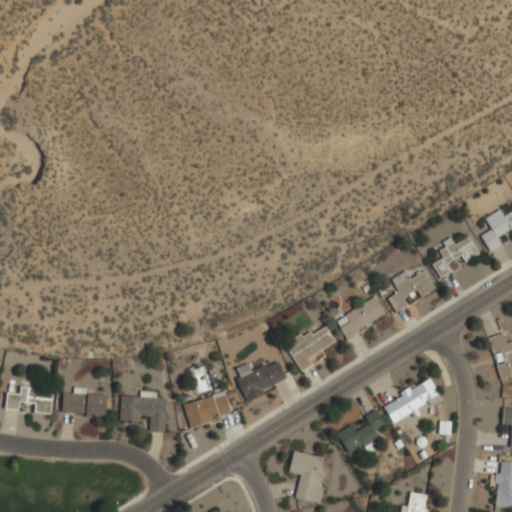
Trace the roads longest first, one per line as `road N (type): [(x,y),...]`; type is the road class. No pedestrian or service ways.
road 1 (tertiary): [(144,511),(511,284)]
road 2 (residential): [(0,442),(117,450),(146,465),(172,495)]
road 3 (residential): [(437,329),(468,428),(459,511)]
